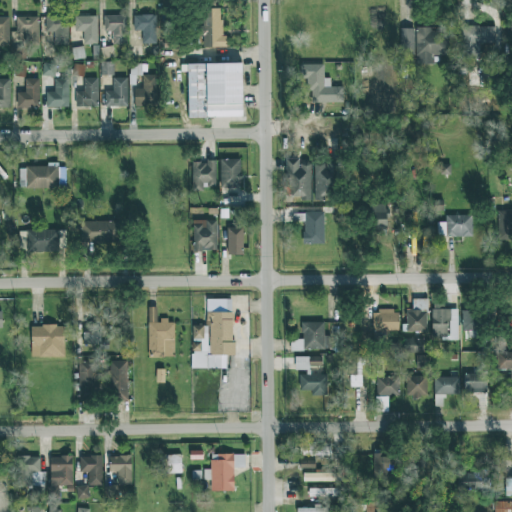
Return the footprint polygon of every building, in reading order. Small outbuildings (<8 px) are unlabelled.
[(203,46),(223,46),(222,8),(202,9),(203,46)] [(67,45),(68,15),(46,14),(45,32),(54,32),(53,45),(67,45)] [(104,31),(112,31),(113,44),(126,44),(126,15),(104,16),(104,31)] [(156,44),(155,15),(133,15),(133,31),(142,30),(142,44),(156,44)] [(8,17),(0,16),(0,45),(9,45),(8,17)] [(97,16),(74,16),(74,31),(83,31),(83,45),(97,44),(97,16)] [(16,17),(16,33),(26,33),(26,42),(39,42),(38,17),(16,17)] [(494,26),(461,26),(461,44),(466,44),(466,58),(479,58),(479,43),(495,43),(494,26)] [(414,29),(400,28),(399,54),(413,54),(414,29)] [(448,55),(448,28),(416,28),(416,64),(433,64),(433,56),(448,55)] [(101,74),(112,73),(112,62),(101,62),(101,74)] [(55,77),(56,64),(43,63),(42,75),(55,77)] [(241,63),(187,64),(188,118),(242,117),(241,63)] [(143,76),(144,64),(131,64),(130,75),(143,76)] [(343,102),(343,86),(330,87),(330,78),(324,78),(323,64),(302,64),(302,91),(311,91),(311,103),(343,102)] [(24,66),(14,67),(15,77),(25,76),(24,66)] [(484,89),(497,90),(498,71),(485,70),(484,89)] [(156,75),(142,75),(142,89),(134,88),(134,106),(156,107),(156,75)] [(16,93),(17,108),(39,107),(39,78),(25,79),(25,93),(16,93)] [(98,78),(84,78),(83,91),(75,91),(75,107),(97,108),(98,78)] [(104,106),(126,107),(127,78),(113,78),(113,91),(105,91),(104,106)] [(9,79),(0,79),(0,107),(10,108),(9,79)] [(68,79),(54,79),(54,92),(46,92),(46,107),(68,107),(68,79)] [(219,159),(220,187),(240,187),(240,159),(219,159)] [(310,162),(298,163),(298,159),(287,159),(288,199),(310,198),(310,162)] [(340,159),(326,159),(326,164),(314,164),(314,199),(334,199),(334,189),(340,189),(340,159)] [(215,162),(191,162),(192,192),(203,192),(203,187),(216,187),(215,162)] [(58,165),(19,166),(19,188),(58,188),(58,165)] [(386,228),(385,204),(370,205),(371,228),(386,228)] [(511,210),(497,211),(498,240),(511,240),(511,228),(511,227),(511,210)] [(324,212),(304,212),(303,244),(323,244),(324,212)] [(472,215),(445,215),(445,223),(437,223),(437,236),(472,236),(472,215)] [(194,251),(217,250),(215,220),(192,221),(194,251)] [(93,221),(92,243),(120,244),(121,222),(93,221)] [(242,227),(227,228),(227,255),(243,255),(242,227)] [(57,230),(26,231),(26,252),(58,251),(57,230)] [(191,368),(226,369),(226,355),(233,355),(233,299),(206,299),(206,325),(192,325),(192,340),(201,340),(201,352),(191,352),(191,368)] [(427,299),(412,299),(412,310),(406,310),(406,331),(426,332),(427,299)] [(148,357),(174,357),(174,320),(157,321),(157,307),(147,307),(148,357)] [(432,340),(458,339),(457,309),(431,309),(432,340)] [(398,330),(398,310),(372,311),(372,331),(398,330)] [(479,331),(478,310),(461,311),(462,331),(479,331)] [(324,322),(300,322),(301,339),(290,340),(290,351),(330,350),(330,335),(324,336),(324,322)] [(64,357),(64,326),(31,325),(31,357),(64,357)] [(100,344),(101,325),(84,325),(83,344),(100,344)] [(423,353),(424,338),(405,338),(404,353),(423,353)] [(511,351),(496,352),(497,369),(511,368),(511,351)] [(416,355),(416,368),(428,369),(428,356),(416,355)] [(362,386),(362,356),(348,357),(348,387),(362,386)] [(295,357),(295,370),(308,370),(308,366),(321,366),(321,357),(295,357)] [(463,374),(464,393),(486,392),(486,359),(478,360),(479,368),(472,368),(472,374),(463,374)] [(127,361),(109,361),(110,401),(128,400),(127,361)] [(78,362),(79,401),(98,400),(96,362),(78,362)] [(156,382),(164,382),(164,370),(156,370),(156,382)] [(326,375),(299,375),(299,390),(311,390),(311,396),(327,395),(326,375)] [(426,397),(426,377),(406,376),(405,396),(426,397)] [(388,395),(399,395),(399,377),(376,377),(375,412),(387,412),(388,395)] [(434,377),(433,407),(443,407),(443,394),(458,395),(459,377),(434,377)] [(315,446),(315,442),(300,442),(300,455),(330,456),(330,447),(315,446)] [(392,472),(393,454),(372,453),(372,472),(392,472)] [(234,491),(233,468),(245,468),(244,454),(210,455),(211,491),(234,491)] [(160,473),(181,473),(181,455),(160,455),(160,473)] [(72,485),(72,456),(50,456),(50,486),(72,485)] [(101,456),(79,456),(80,472),(88,472),(88,485),(102,485),(101,456)] [(131,485),(130,456),(108,456),(109,473),(117,473),(117,485),(131,485)] [(303,473),(303,482),(341,481),(340,472),(303,473)] [(76,486),(76,499),(88,498),(88,486),(76,486)] [(309,488),(309,496),(340,498),(340,489),(309,488)] [(511,511),(511,502),(493,502),(493,511),(511,511)]
